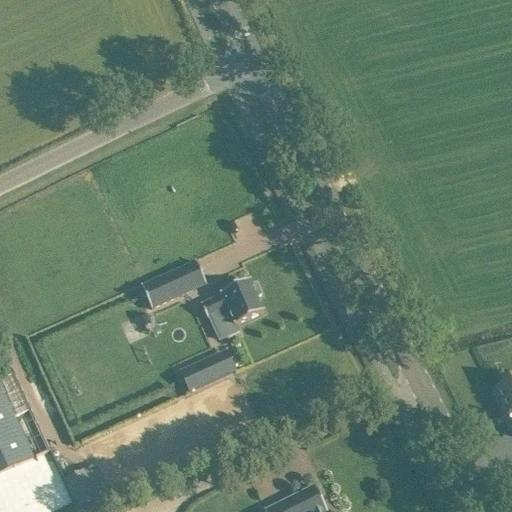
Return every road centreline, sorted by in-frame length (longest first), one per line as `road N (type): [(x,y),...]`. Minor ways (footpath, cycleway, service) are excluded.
road 1 (tertiary): [(485,511),(253,63)]
road 2 (unclassified): [(0,187),(253,63)]
